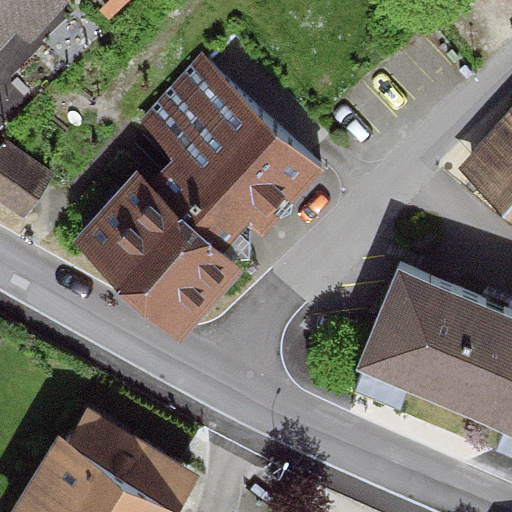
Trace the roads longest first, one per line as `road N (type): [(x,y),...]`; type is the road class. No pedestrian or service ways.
road 1 (residential): [(209,378),(308,256),(511,67)]
road 2 (tertiary): [(511,509),(209,378)]
road 3 (tertiary): [(209,378),(0,258)]
